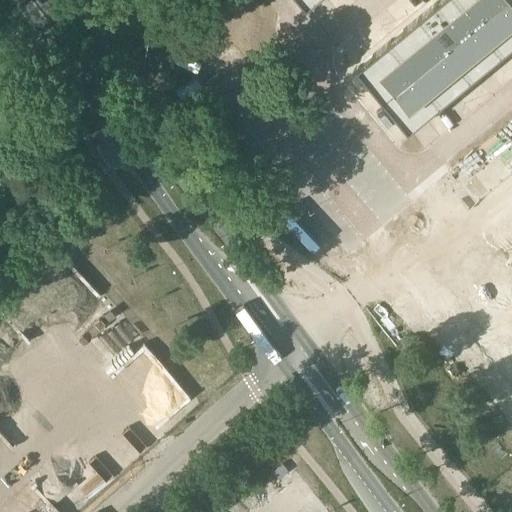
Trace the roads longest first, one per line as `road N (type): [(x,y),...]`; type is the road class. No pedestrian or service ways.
road 1 (primary): [(18,0),(277,360)]
road 2 (primary): [(301,337),(43,0)]
road 3 (unclassified): [(301,337),(511,162)]
road 4 (primary): [(431,511),(301,337)]
road 5 (primary): [(277,360),(392,511)]
